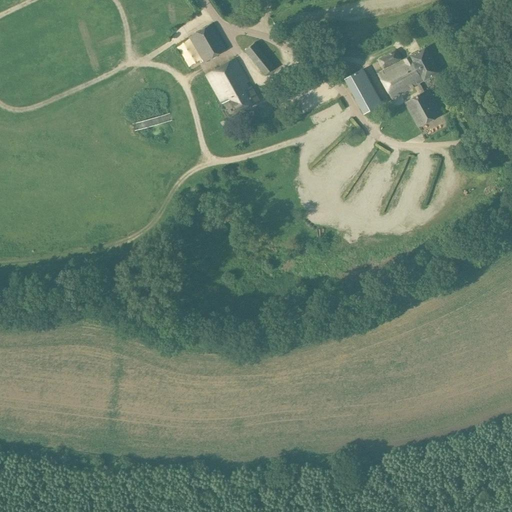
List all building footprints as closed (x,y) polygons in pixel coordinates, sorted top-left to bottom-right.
[(227,49),(212,23),(189,37),(204,63),(227,49)] [(274,67),(254,42),(244,50),(264,75),(274,67)] [(418,84),(424,81),(440,73),(426,48),(411,56),(410,56),(404,59),(379,73),(392,99),(418,85),(418,84)] [(383,70),(402,60),(397,49),(377,59),(383,70)] [(205,75),(221,104),(229,99),(236,112),(259,100),(251,86),(248,87),(245,83),(248,81),(236,58),(205,75)] [(383,104),(363,69),(345,79),(364,115),(383,104)] [(443,114),(429,89),(405,103),(418,128),(443,114)]
